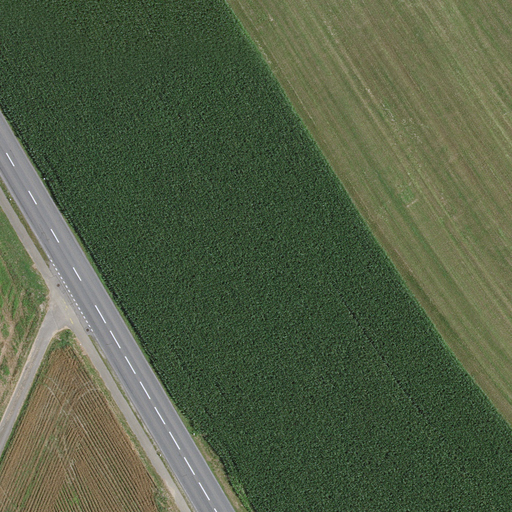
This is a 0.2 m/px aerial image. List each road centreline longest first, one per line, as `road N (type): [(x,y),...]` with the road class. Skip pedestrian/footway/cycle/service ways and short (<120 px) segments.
road 1 (primary): [(0,143),(215,511)]
road 2 (track): [(81,283),(39,350),(0,446)]
